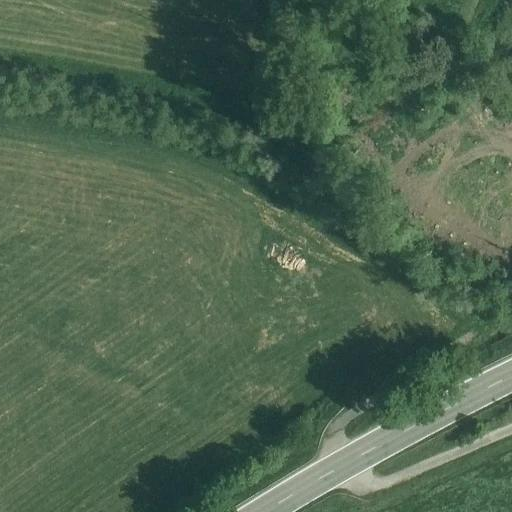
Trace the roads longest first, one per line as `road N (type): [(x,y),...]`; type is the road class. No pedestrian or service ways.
road 1 (track): [(456,318),(471,334),(336,425),(342,463),(371,487),(511,427)]
road 2 (secondary): [(263,511),(511,368)]
